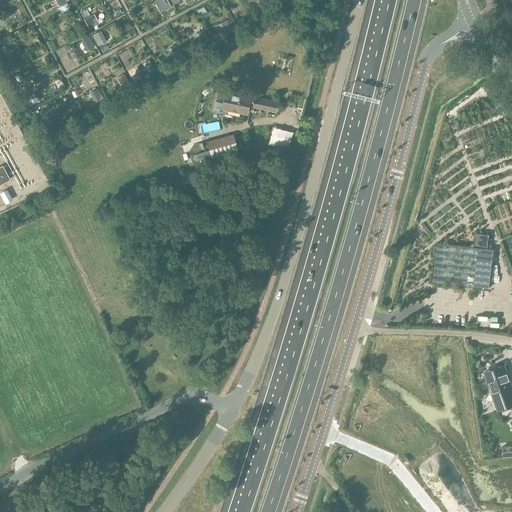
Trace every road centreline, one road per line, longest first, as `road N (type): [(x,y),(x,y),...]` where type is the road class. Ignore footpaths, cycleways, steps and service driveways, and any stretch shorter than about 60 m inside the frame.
road 1 (motorway): [(387,0),(239,511)]
road 2 (motorway): [(269,511),(415,0)]
road 3 (tertiary): [(295,511),(424,68),(443,40),(473,22)]
road 4 (unclassified): [(230,409),(288,267),(358,0)]
road 5 (unclassified): [(0,489),(171,405),(198,397),(230,409)]
road 6 (track): [(511,340),(353,330)]
road 7 (unclassified): [(165,511),(230,409)]
